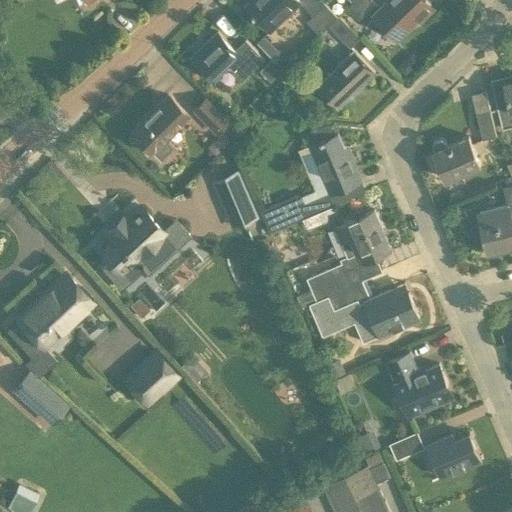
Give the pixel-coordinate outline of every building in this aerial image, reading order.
[(319,33),(337,15),(322,0),(250,0),(246,5),(269,29),(299,1),(312,14),(307,20),(319,33)] [(368,27),(379,18),(397,37),(430,4),(426,0),(386,0),(380,6),(373,0),(352,0),(347,5),(368,27)] [(337,15),(319,33),(322,36),(331,28),(350,47),(360,37),(338,15),(337,15)] [(245,38),(234,49),(217,31),(190,56),(212,79),(226,65),(240,78),(263,57),(245,38)] [(273,58),(281,50),(263,34),(256,42),(273,58)] [(337,106),(375,71),(354,49),(316,84),(337,106)] [(511,77),(504,80),(507,95),(495,98),(502,127),(511,124),(511,77)] [(158,158),(172,144),(164,136),(186,113),(167,94),(131,131),(158,158)] [(213,133),(228,120),(205,97),(190,108),(213,133)] [(482,138),(495,135),(489,108),(475,111),(482,138)] [(220,130),(205,143),(212,152),(227,138),(220,130)] [(330,191),(361,178),(347,146),(344,147),(338,132),(310,144),(330,191)] [(432,145),(433,149),(432,150),(444,178),(480,163),(468,134),(447,143),(446,139),(441,136),(433,139),(432,145)] [(234,207),(240,221),(256,214),(237,170),(215,179),(221,194),(224,192),(231,209),(234,207)] [(507,204),(509,211),(511,209),(511,182),(502,185),(506,204),(507,204)] [(90,253),(108,272),(118,263),(106,251),(119,239),(135,257),(165,229),(156,219),(155,220),(128,191),(85,230),(99,245),(90,253)] [(269,230),(302,216),(331,204),(326,192),(303,201),(301,195),(296,193),(259,208),(269,230)] [(331,204),(302,216),(306,227),(326,220),(325,217),(334,213),(331,204)] [(507,204),(506,204),(480,210),(488,248),(511,242),(511,225),(509,211),(507,204)] [(316,298),(358,281),(382,271),(376,255),(390,249),(373,209),(334,225),(340,240),(346,254),(339,257),(341,261),(306,276),(316,298)] [(65,273),(17,317),(6,328),(29,353),(30,355),(42,344),(43,343),(90,300),(65,273)] [(322,333),(354,320),(354,319),(364,342),(372,339),(419,319),(404,283),(373,296),(366,299),(358,281),(316,298),(309,302),(313,311),(322,333)] [(148,308),(137,296),(128,304),(139,316),(148,308)] [(410,349),(385,359),(395,381),(409,415),(452,396),(439,363),(419,371),(410,349)] [(143,401),(173,374),(152,350),(122,376),(143,401)] [(10,388),(47,421),(63,403),(26,370),(10,388)] [(395,457),(424,446),(417,430),(388,442),(395,457)] [(441,475),(480,459),(469,433),(455,438),(451,433),(427,443),(441,475)] [(367,468),(327,486),(338,511),(387,511),(375,484),(389,477),(382,461),(367,468)] [(6,506),(20,511),(26,511),(37,490),(17,481),(6,506)]
